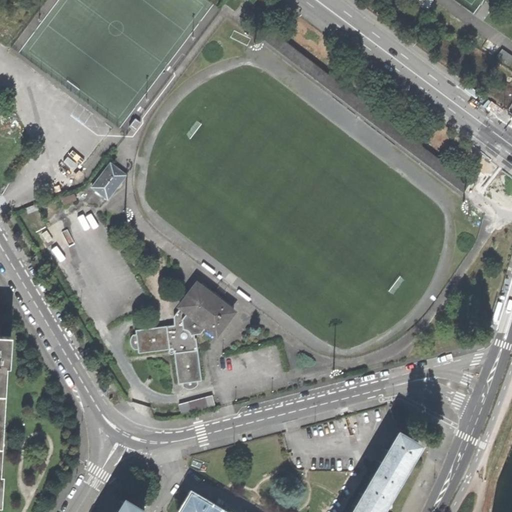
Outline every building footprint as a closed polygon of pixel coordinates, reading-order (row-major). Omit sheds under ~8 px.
[(433,1),(431,0),(414,0),(413,2),(426,11),(433,1)] [(266,37),(264,39),(262,42),(463,194),(464,192),(473,180),(274,25),(266,37)] [(138,120),(135,118),(129,127),(130,129),(134,131),(141,123),(138,120)] [(111,162),(93,186),(109,198),(118,187),(127,175),(111,162)] [(62,198),(65,204),(76,200),(74,194),(62,198)] [(196,283),(179,306),(186,312),(181,318),(182,325),(179,325),(178,324),(136,329),(136,333),(134,333),(131,337),(130,340),(131,343),(134,349),(138,349),(139,352),(171,348),(174,350),(178,383),(182,382),(183,386),(186,388),(189,388),(193,388),(198,385),(197,381),(202,380),(196,337),(194,337),(194,333),(200,332),(205,326),(216,334),(233,311),(196,283)] [(0,414),(3,367),(8,367),(10,337),(0,336),(0,414)] [(179,403),(182,414),(215,405),(212,395),(179,403)] [(376,511),(413,450),(394,438),(384,456),(359,499),(351,511),(376,511)] [(180,511),(218,511),(219,511),(215,508),(212,506),(211,509),(190,497),(180,511)] [(142,511),(143,511),(125,499),(116,511),(142,511)]
